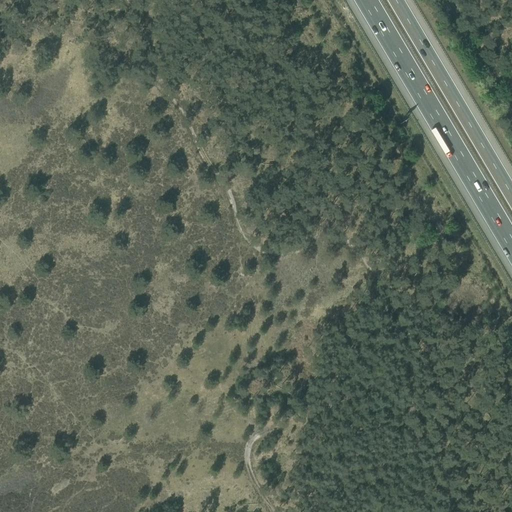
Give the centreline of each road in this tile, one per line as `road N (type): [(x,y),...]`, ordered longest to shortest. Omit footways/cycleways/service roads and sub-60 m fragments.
road 1 (track): [(272,511),(246,458),(249,445),(412,365),(407,328),(376,272),(333,236),(287,253),(260,251),(235,226),(227,192),(145,60),(142,29),(152,0)]
road 2 (motorway): [(366,0),(511,246)]
road 3 (motorway): [(511,195),(396,0)]
road 4 (track): [(463,511),(407,414),(412,365)]
